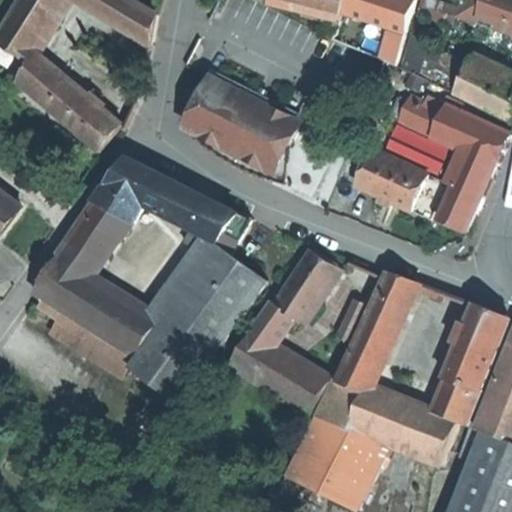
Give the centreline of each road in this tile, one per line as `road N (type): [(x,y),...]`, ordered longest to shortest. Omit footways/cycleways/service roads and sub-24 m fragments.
road 1 (residential): [(161,137),(187,159),(300,216),(466,277),(511,262)]
road 2 (residential): [(161,137),(123,149),(0,323)]
road 3 (residential): [(183,0),(161,137)]
